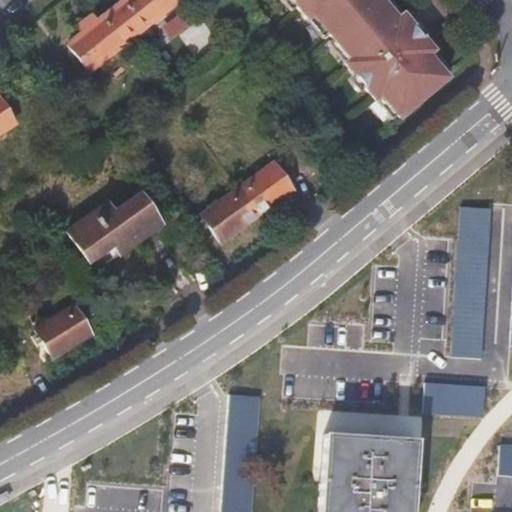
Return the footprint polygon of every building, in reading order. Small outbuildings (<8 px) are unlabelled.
[(126,0),(114,10),(135,37),(179,1),(177,0),(126,0)] [(281,0),(297,17),(302,12),(341,57),(336,61),(367,96),(372,92),(392,114),(438,73),(418,51),(424,46),(408,28),(393,10),(388,15),(373,0),(281,0)] [(135,37),(114,10),(98,23),(93,17),(86,22),(79,27),(84,34),(69,46),(90,72),(135,37)] [(0,133),(15,123),(0,101),(0,133)] [(294,188),(274,161),(201,213),(221,241),(294,188)] [(119,253),(162,225),(141,194),(113,213),(106,203),(65,230),(87,261),(113,244),(119,253)] [(491,210),(459,208),(449,359),(481,361),(491,210)] [(72,306),(34,330),(52,357),(90,333),(72,306)] [(482,417),(484,389),(423,386),(421,414),(482,417)] [(254,511),(262,398),(230,396),(222,511),(254,511)] [(406,511),(410,441),(365,438),(321,435),(316,511),(406,511)] [(511,473),(511,444),(497,444),(496,472),(511,473)]
